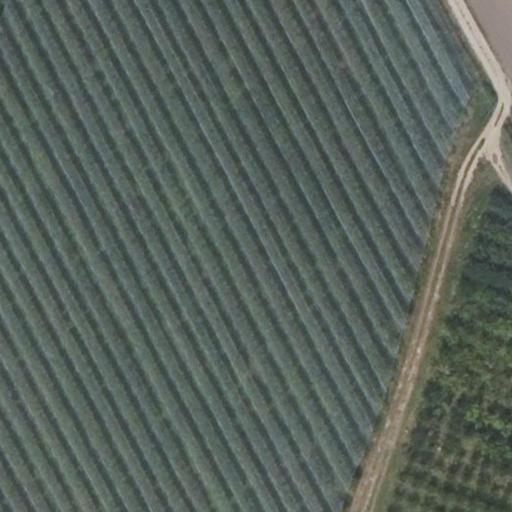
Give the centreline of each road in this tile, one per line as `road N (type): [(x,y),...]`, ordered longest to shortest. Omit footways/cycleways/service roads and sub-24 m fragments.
road 1 (track): [(501,101),(353,511)]
road 2 (track): [(447,0),(511,121)]
